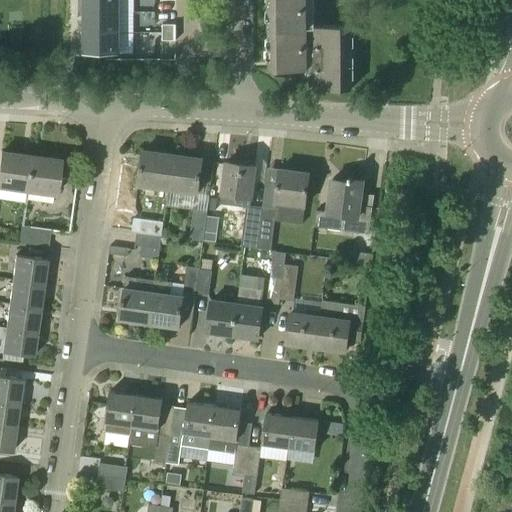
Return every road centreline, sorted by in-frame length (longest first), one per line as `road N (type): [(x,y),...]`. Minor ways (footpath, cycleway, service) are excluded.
road 1 (residential): [(349,511),(360,420),(351,390),(320,378),(80,348)]
road 2 (secondary): [(423,511),(511,189)]
road 3 (residential): [(482,129),(239,110)]
road 4 (residential): [(80,348),(104,107)]
road 5 (residential): [(60,511),(80,348)]
road 6 (residential): [(239,110),(104,107)]
